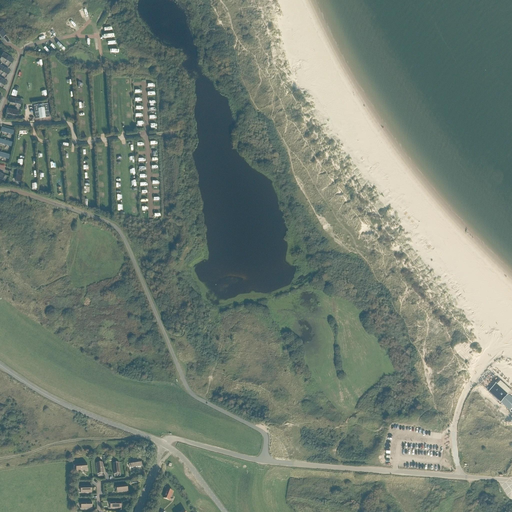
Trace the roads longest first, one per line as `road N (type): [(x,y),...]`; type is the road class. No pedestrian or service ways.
road 1 (unclassified): [(263,461),(261,431),(187,388),(116,228),(0,189)]
road 2 (unclassified): [(511,480),(263,461)]
road 3 (unclassified): [(164,444),(85,414),(0,365)]
